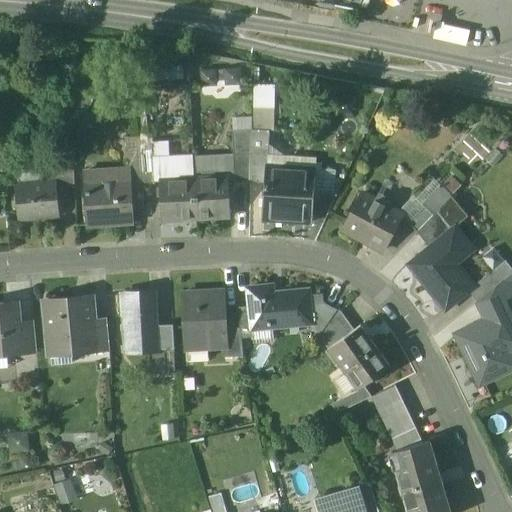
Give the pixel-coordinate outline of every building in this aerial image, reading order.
[(203,92),(241,90),(240,66),(202,67),(203,92)] [(255,85),(254,129),(270,129),(273,130),(274,86),(255,85)] [(254,129),(251,129),(251,152),(250,181),(250,182),(265,182),(266,166),(268,166),(270,129),(254,129)] [(152,134),(140,135),(140,150),(153,149),(152,134)] [(140,135),(126,135),(128,167),(129,167),(129,172),(141,171),(140,150),(140,135)] [(153,149),(140,150),(141,171),(142,181),(155,180),(153,149)] [(251,152),(233,152),(234,181),(250,181),(251,152)] [(72,155),(54,156),(56,181),(56,184),(74,183),(72,155)] [(268,166),(266,166),(265,182),(262,217),(312,221),(316,169),(268,166)] [(128,167),(84,170),(88,225),(132,222),(129,172),(129,167),(128,167)] [(228,175),(194,177),(196,217),(230,216),(228,175)] [(194,177),(160,179),(162,219),(196,217),(194,177)] [(56,181),(16,184),(19,219),(59,216),(56,184),(56,181)] [(425,207),(434,215),(452,196),(440,185),(422,204),(425,207)] [(403,213),(363,192),(343,228),(384,249),(403,213)] [(452,196),(438,211),(452,229),(456,226),(468,216),(452,196)] [(425,207),(409,223),(418,232),(434,215),(425,207)] [(418,232),(417,232),(430,247),(452,229),(438,211),(434,215),(418,232)] [(430,247),(409,263),(446,308),(469,289),(473,286),(472,286),(452,260),(471,245),(456,226),(452,229),(430,247)] [(511,266),(505,259),(472,286),(473,286),(469,289),(478,300),(496,285),(511,271),(511,266)] [(273,285),(249,287),(250,306),(252,322),(253,322),(253,328),(312,321),(309,293),(309,289),(273,293),(273,285)] [(508,308),(496,285),(478,300),(487,318),(508,308)] [(223,290),(182,292),(185,344),(206,343),(206,346),(224,345),(226,345),(225,328),(223,290)] [(152,292),(121,294),(122,313),(125,312),(127,350),(157,348),(156,330),(154,330),(154,325),(152,292)] [(323,293),(309,293),(312,321),(318,336),(319,335),(337,309),(324,302),(323,293)] [(92,299),(75,301),(75,298),(45,301),(50,356),(90,353),(90,346),(97,345),(94,320),(92,299)] [(21,301),(0,303),(0,355),(25,353),(23,330),(23,321),(21,301)] [(250,306),(238,307),(240,326),(241,334),(254,333),(253,328),(253,322),(252,322),(250,306)] [(337,309),(319,335),(327,346),(353,328),(338,308),(337,309)] [(487,318),(457,332),(481,382),(511,367),(511,316),(508,308),(487,318)] [(106,319),(94,320),(97,345),(90,346),(90,353),(109,351),(106,319)] [(34,321),(23,321),(23,330),(35,329),(34,321)] [(353,328),(327,346),(356,388),(389,365),(360,323),(353,328)] [(173,324),(154,325),(154,330),(156,330),(157,348),(174,347),(173,324)] [(240,326),(225,328),(226,345),(224,345),(225,357),(243,355),(241,334),(240,326)] [(35,329),(23,330),(25,353),(37,353),(35,329)] [(254,333),(241,334),(243,355),(251,354),(251,357),(255,356),(255,354),(256,354),(254,333)] [(394,384),(370,396),(392,439),(415,427),(394,384)] [(415,427),(392,439),(397,449),(423,442),(415,427)] [(28,429),(10,432),(12,447),(30,445),(28,429)] [(397,449),(392,451),(409,511),(449,511),(429,440),(423,442),(397,449)] [(377,511),(370,484),(357,488),(363,511),(377,511)] [(363,511),(357,488),(318,499),(321,511),(363,511)] [(227,511),(221,491),(210,495),(214,507),(222,504),(224,511),(227,511)]
